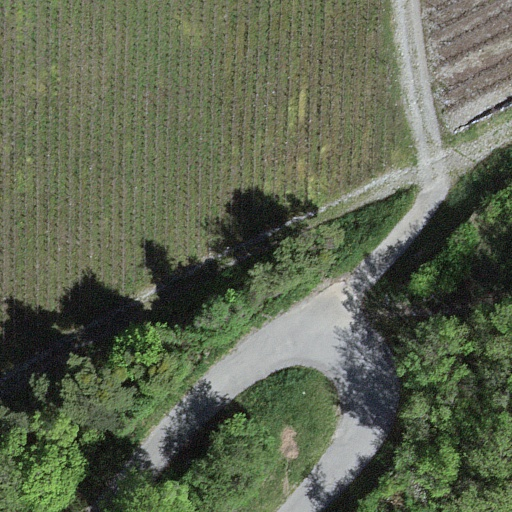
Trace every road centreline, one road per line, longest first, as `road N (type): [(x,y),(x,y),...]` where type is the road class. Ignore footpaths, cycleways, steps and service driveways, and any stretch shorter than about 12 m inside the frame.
road 1 (unclassified): [(109,511),(255,354),(312,328),(335,334),(359,357),(371,401),(355,435),(294,511)]
road 2 (track): [(328,330),(436,189),(429,141)]
road 3 (track): [(429,141),(407,0)]
